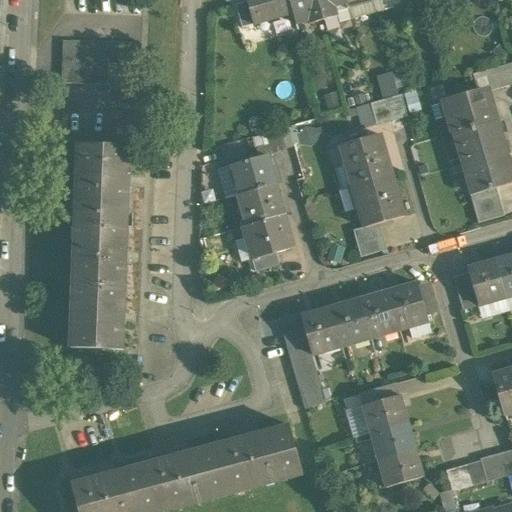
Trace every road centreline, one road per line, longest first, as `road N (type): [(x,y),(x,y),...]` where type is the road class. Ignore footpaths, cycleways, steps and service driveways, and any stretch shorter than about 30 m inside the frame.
road 1 (residential): [(25,0),(8,421)]
road 2 (residential): [(192,0),(180,309),(197,353)]
road 3 (residential): [(197,353),(233,306),(511,227)]
road 4 (residential): [(8,421),(152,393),(171,386),(197,353)]
road 5 (unknown): [(22,57),(68,32),(133,30),(142,21),(142,0)]
